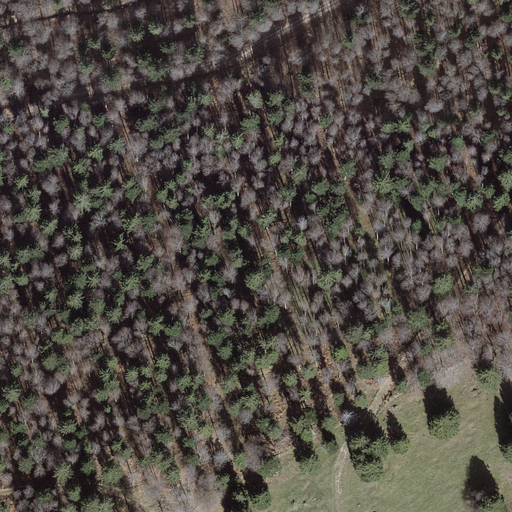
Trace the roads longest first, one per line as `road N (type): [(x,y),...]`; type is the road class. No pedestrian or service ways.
road 1 (track): [(341,0),(218,65),(118,84),(0,120)]
road 2 (track): [(511,210),(358,430),(344,454),(335,511)]
road 3 (track): [(134,511),(121,497),(80,485),(0,488)]
